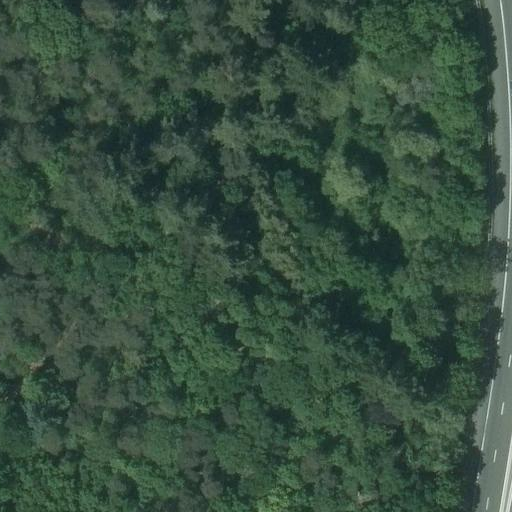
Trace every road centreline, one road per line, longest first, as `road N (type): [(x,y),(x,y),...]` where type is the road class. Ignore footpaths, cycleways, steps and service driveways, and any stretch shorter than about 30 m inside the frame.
road 1 (track): [(197,511),(215,481),(224,432),(232,384),(225,359),(0,201)]
road 2 (motorway): [(511,342),(487,511)]
